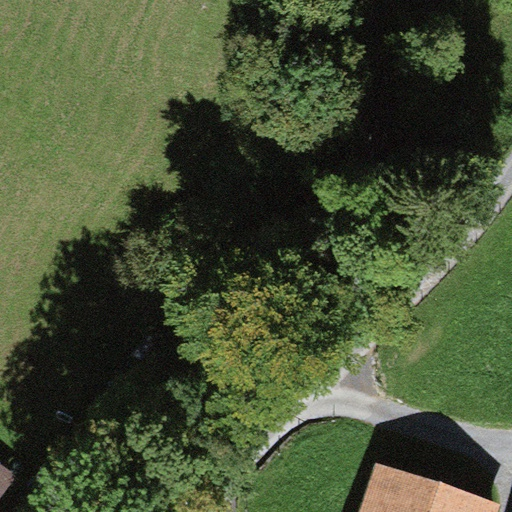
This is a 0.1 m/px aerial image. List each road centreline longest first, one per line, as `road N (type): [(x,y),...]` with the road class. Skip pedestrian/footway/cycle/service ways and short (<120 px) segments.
road 1 (track): [(321,373),(455,249),(511,166)]
road 2 (track): [(321,373),(456,426),(511,429)]
road 3 (track): [(189,511),(321,373)]
